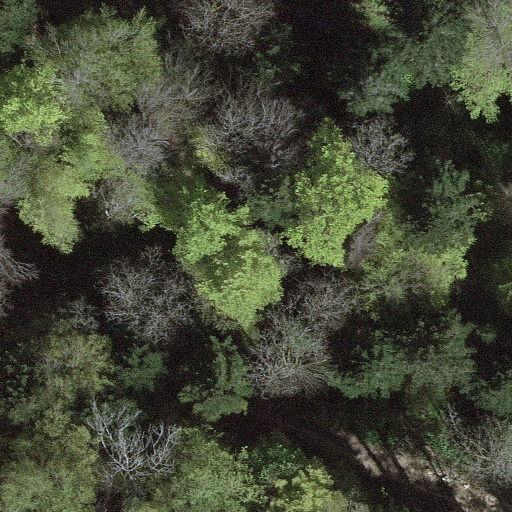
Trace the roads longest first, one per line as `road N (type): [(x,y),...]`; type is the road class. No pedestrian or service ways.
road 1 (track): [(484,511),(0,298)]
road 2 (track): [(325,0),(409,45),(511,76)]
